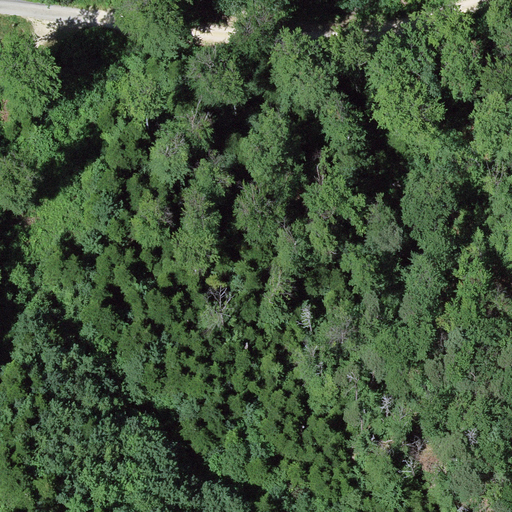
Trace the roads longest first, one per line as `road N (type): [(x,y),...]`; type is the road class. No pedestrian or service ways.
road 1 (track): [(209,33),(347,37),(483,0)]
road 2 (residential): [(0,4),(209,33)]
